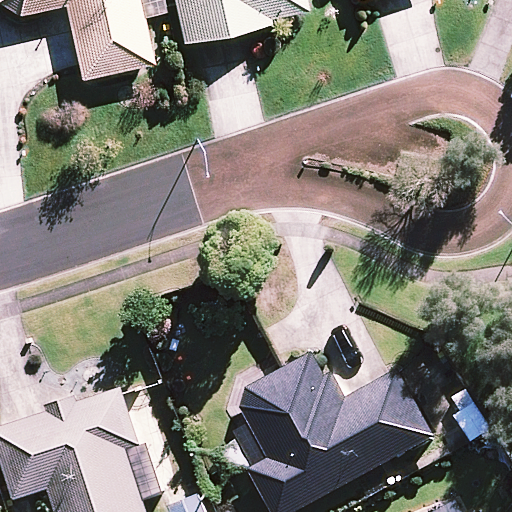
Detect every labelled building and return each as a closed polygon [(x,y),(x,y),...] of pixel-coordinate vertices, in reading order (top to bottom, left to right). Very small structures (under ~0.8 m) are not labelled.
[(152,66),(137,0),(0,0),(0,7),(18,19),(62,9),(78,82),(152,66)] [(171,0),(182,46),(270,27),(269,21),(307,13),(303,0),(171,0)] [(258,465),(284,511),(295,511),(443,431),(406,364),(356,391),(343,367),(335,371),(321,347),(255,383),(249,403),(250,405),(277,454),(258,465)] [(56,488),(63,511),(155,511),(135,447),(148,443),(131,390),(130,386),(85,400),(83,393),(53,403),(55,410),(0,427),(0,433),(21,499),(56,488)] [(175,503),(178,511),(212,511),(205,492),(175,503)]
